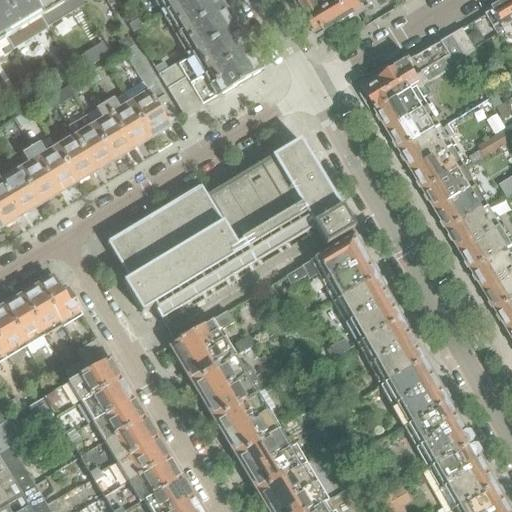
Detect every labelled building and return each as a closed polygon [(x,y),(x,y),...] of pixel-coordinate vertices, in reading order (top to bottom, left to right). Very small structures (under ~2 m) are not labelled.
[(0,0),(0,37),(38,14),(29,0),(0,0)] [(29,0),(38,14),(61,0),(29,0)] [(188,0),(155,0),(165,15),(188,0)] [(235,30),(216,0),(188,0),(165,15),(190,57),(235,30)] [(306,21),(340,0),(303,0),(296,4),(306,21)] [(371,7),(366,0),(340,0),(306,21),(314,34),(318,35),(318,36),(319,35),(323,32),(324,35),(371,7)] [(511,1),(486,17),(493,27),(498,24),(503,31),(503,33),(504,32),(511,27),(511,1)] [(142,27),(138,20),(128,26),(132,33),(142,27)] [(257,75),(257,74),(258,70),(259,70),(235,30),(190,57),(167,71),(158,77),(184,120),(257,75)] [(475,52),(470,44),(462,31),(452,37),(465,58),(475,52)] [(467,62),(465,58),(452,37),(379,81),(380,82),(370,88),(368,98),(378,115),(419,90),(467,62)] [(18,50),(11,39),(7,42),(14,52),(18,50)] [(14,52),(7,42),(3,45),(10,55),(14,52)] [(102,46),(86,56),(92,65),(108,55),(102,46)] [(134,47),(123,53),(126,59),(137,52),(134,48),(134,47)] [(137,52),(126,59),(129,64),(140,57),(137,52)] [(140,57),(129,64),(132,69),(143,62),(140,57)] [(143,62),(132,69),(135,74),(146,68),(143,62)] [(167,71),(163,64),(154,70),(158,77),(167,71)] [(470,74),(464,64),(458,67),(464,78),(470,74)] [(146,68),(135,74),(138,79),(149,73),(146,68)] [(491,89),(480,71),(474,75),(484,92),(491,89)] [(99,82),(94,72),(86,77),(92,87),(99,82)] [(149,73),(138,79),(141,83),(141,84),(152,78),(149,73)] [(152,78),(141,84),(145,89),(155,83),(152,78)] [(141,84),(141,83),(122,95),(123,96),(150,140),(168,129),(166,125),(154,104),(151,99),(148,94),(145,89),(141,84)] [(155,83),(145,89),(148,94),(158,88),(155,83)] [(66,87),(48,97),(55,109),(73,98),(66,87)] [(158,88),(148,94),(151,99),(161,93),(158,88)] [(443,130),(419,90),(378,115),(378,116),(377,120),(381,125),(385,126),(395,142),(394,146),(397,152),(401,152),(402,154),(443,130)] [(161,93),(151,99),(154,104),(164,98),(161,93)] [(502,106),(496,95),(488,99),(495,110),(502,106)] [(150,140),(123,96),(105,107),(113,121),(112,124),(117,132),(121,130),(127,139),(126,142),(131,151),(150,140)] [(178,118),(165,98),(164,98),(154,104),(166,125),(178,118)] [(511,116),(511,112),(507,104),(496,110),(503,122),(511,116)] [(127,139),(121,130),(117,132),(112,124),(113,121),(105,107),(87,118),(92,128),(113,162),(131,151),(126,142),(127,139)] [(113,162),(92,128),(73,139),(94,173),(113,162)] [(467,171),(443,130),(402,154),(403,155),(401,159),(404,165),(408,165),(419,182),(417,186),(421,192),(425,192),(426,194),(467,171)] [(511,140),(506,131),(478,148),(480,152),(484,159),(485,160),(511,142),(511,140)] [(94,173),(73,139),(55,150),(76,184),(94,173)] [(76,184),(55,150),(49,140),(30,151),(39,165),(38,168),(42,176),(47,173),(52,182),(51,186),(57,196),(76,184)] [(177,310),(314,229),(325,248),(353,232),(299,142),(205,199),(200,189),(139,226),(106,245),(128,281),(122,284),(140,315),(152,308),(160,321),(177,310)] [(52,182),(47,173),(42,176),(38,168),(39,165),(30,151),(23,156),(29,166),(18,172),(38,207),(57,196),(51,186),(52,182)] [(480,152),(469,159),(472,162),(473,165),(484,159),(480,152)] [(491,210),(467,171),(426,194),(426,195),(425,199),(428,205),(433,205),(443,222),(442,226),(445,232),(449,232),(450,234),(491,210)] [(38,207),(18,172),(0,183),(20,218),(38,207)] [(20,218),(0,183),(0,226),(2,229),(20,218)] [(511,251),(511,245),(491,210),(450,234),(450,235),(449,239),(453,245),(457,245),(467,262),(466,266),(469,271),(473,272),(474,274),(511,251)] [(377,275),(373,268),(370,268),(359,250),(361,247),(356,237),(314,261),(329,288),(326,290),(333,303),(376,280),(375,278),(377,275)] [(511,305),(511,251),(474,274),(474,275),(473,279),(476,285),(481,285),(491,302),(490,306),(493,311),(497,312),(498,314),(511,305)] [(401,317),(397,310),(393,310),(383,291),(384,288),(381,281),(377,281),(376,280),(333,303),(342,319),(346,317),(361,344),(400,321),(399,320),(401,317)] [(81,317),(66,292),(64,293),(59,284),(55,286),(52,282),(51,282),(48,282),(40,286),(39,289),(38,290),(46,303),(49,304),(52,308),(51,312),(60,327),(61,329),(81,317)] [(60,327),(51,312),(52,308),(49,304),(46,303),(38,290),(32,294),(28,293),(22,296),(21,300),(20,301),(29,313),(32,314),(35,318),(34,322),(43,337),(60,327)] [(43,337),(34,322),(35,318),(32,314),(29,313),(20,301),(14,305),(10,303),(4,307),(3,311),(2,312),(9,325),(13,325),(16,330),(15,333),(24,349),(43,337)] [(511,305),(498,314),(498,315),(497,319),(501,324),(505,325),(511,337),(511,305)] [(24,349),(15,333),(16,330),(13,325),(9,325),(2,312),(0,312),(0,347),(7,359),(24,349)] [(233,360),(218,335),(225,331),(218,319),(211,324),(210,323),(191,335),(174,345),(169,348),(191,384),(233,360)] [(423,363),(406,333),(408,330),(404,323),(401,323),(400,321),(361,344),(375,368),(371,370),(380,387),(423,363)] [(239,356),(253,347),(248,339),(234,347),(239,356)] [(350,350),(344,340),(329,349),(335,359),(350,350)] [(82,364),(102,352),(96,342),(76,354),(82,364)] [(70,384),(108,362),(102,352),(82,364),(65,375),(70,384)] [(263,392),(247,365),(238,369),(233,360),(191,384),(213,421),(263,392)] [(297,370),(291,361),(284,366),(290,375),(297,370)] [(55,420),(120,382),(108,362),(70,384),(53,395),(43,401),(23,413),(34,433),(55,420)] [(448,400),(444,393),(440,393),(423,363),(380,387),(388,400),(392,398),(408,427),(447,404),(446,403),(448,400)] [(65,375),(48,386),(53,395),(70,384),(65,375)] [(67,441),(132,402),(120,382),(55,420),(67,441)] [(334,394),(328,384),(316,392),(321,401),(334,394)] [(276,432),(265,414),(273,409),(263,392),(213,421),(235,457),(276,432)] [(80,461),(144,422),(132,402),(67,441),(80,461)] [(471,441),(467,434),(464,434),(453,416),(455,413),(451,406),(447,406),(447,404),(408,427),(422,452),(418,454),(428,470),(470,446),(469,445),(471,441)] [(293,422),(304,416),(300,408),(277,422),(281,429),(283,428),(293,422)] [(91,481),(156,442),(144,422),(80,461),(91,481)] [(0,452),(10,447),(0,429),(0,452)] [(298,469),(276,432),(235,457),(257,494),(298,469)] [(32,462),(21,443),(22,442),(21,440),(10,447),(0,452),(0,463),(8,476),(22,467),(32,462)] [(104,501),(168,462),(156,442),(91,481),(104,501)] [(495,483),(491,476),(487,476),(477,458),(479,455),(475,448),(471,448),(470,446),(428,470),(436,485),(440,482),(455,510),(494,488),(493,486),(495,483)] [(348,459),(337,465),(349,485),(361,479),(348,459)] [(109,511),(129,511),(180,482),(168,462),(104,501),(109,511)] [(0,481),(8,476),(0,463),(0,481)] [(34,487),(22,467),(8,476),(20,495),(34,487)] [(310,511),(321,506),(299,470),(298,469),(257,494),(267,511),(310,511)] [(21,500),(22,499),(20,495),(8,476),(0,481),(0,511),(7,508),(7,507),(21,499),(21,500)] [(173,511),(192,502),(180,482),(129,511),(173,511)] [(35,511),(45,506),(34,487),(20,495),(22,499),(29,511),(35,511)] [(403,511),(402,509),(410,504),(401,488),(393,493),(392,492),(377,501),(382,511),(403,511)] [(507,511),(500,499),(502,496),(498,489),(495,489),(494,488),(455,510),(456,511),(507,511)] [(29,511),(22,499),(21,500),(26,508),(19,511),(9,511),(7,508),(0,511),(29,511)] [(197,511),(192,502),(173,511),(197,511)]
